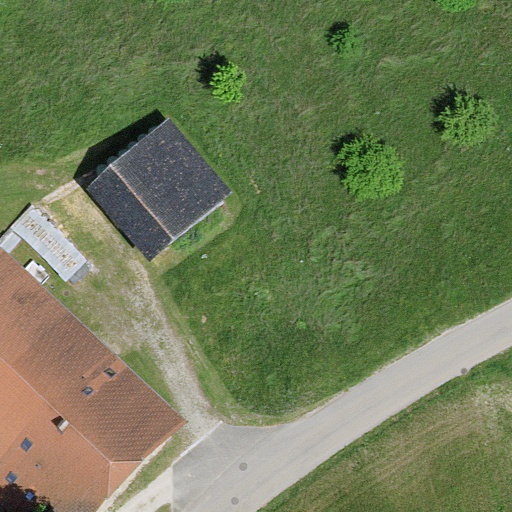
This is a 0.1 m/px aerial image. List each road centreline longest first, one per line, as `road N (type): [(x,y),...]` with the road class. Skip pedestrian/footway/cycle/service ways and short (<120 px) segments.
road 1 (unclassified): [(511,323),(207,511)]
road 2 (unknown): [(251,482),(145,293)]
